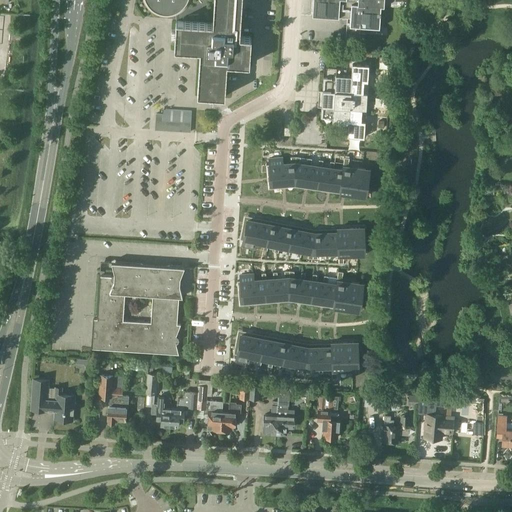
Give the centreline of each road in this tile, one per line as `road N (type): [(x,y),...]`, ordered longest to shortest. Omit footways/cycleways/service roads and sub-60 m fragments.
road 1 (tertiary): [(133,466),(511,485)]
road 2 (unclassified): [(215,258),(223,128),(286,89),(290,0)]
road 3 (secondary): [(0,380),(36,243),(48,146)]
road 4 (secondary): [(48,146),(76,0)]
road 5 (secondary): [(56,0),(48,146)]
road 6 (tertiary): [(10,473),(133,466)]
